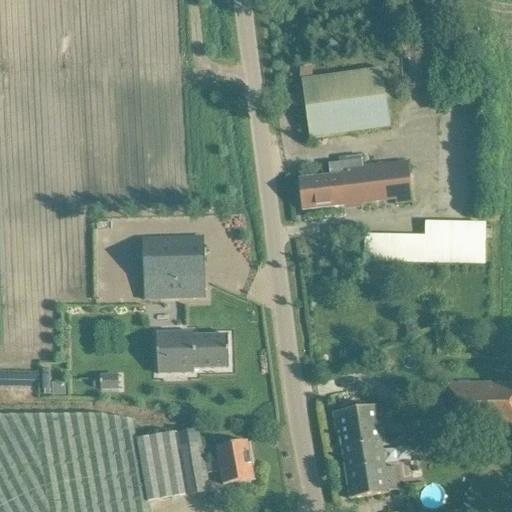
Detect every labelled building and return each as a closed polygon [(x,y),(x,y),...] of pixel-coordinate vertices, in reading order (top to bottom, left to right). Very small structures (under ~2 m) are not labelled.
[(391,129),(383,70),(301,81),(309,140),(391,129)] [(361,157),(352,158),(339,160),(340,164),(329,165),(330,177),(298,181),(302,212),(395,201),(396,205),(409,204),(408,164),(363,169),(361,157)] [(441,230),(381,229),(380,252),(501,254),(502,219),(441,218),(441,230)] [(143,241),(145,301),(205,299),(203,239),(143,241)] [(157,335),(158,375),(194,374),(194,370),(229,369),(228,337),(193,338),(193,334),(157,335)] [(101,391),(119,390),(118,376),(100,377),(100,380),(93,380),(93,388),(101,388),(101,391)] [(511,384),(451,385),(452,443),(511,442),(511,384)] [(339,434),(342,448),(384,441),(378,407),(334,414),(337,435),(339,434)] [(207,474),(213,473),(212,463),(204,465),(198,431),(175,435),(175,434),(137,441),(133,421),(99,416),(0,416),(0,511),(149,511),(148,504),(210,492),(207,474)] [(387,440),(384,441),(342,448),(350,500),(388,494),(381,448),(388,447),(387,440)] [(247,443),(216,448),(219,462),(212,463),(213,473),(221,472),(224,486),(254,481),(247,443)]
